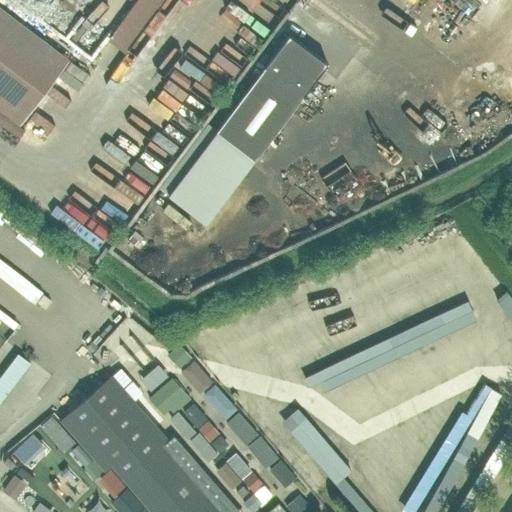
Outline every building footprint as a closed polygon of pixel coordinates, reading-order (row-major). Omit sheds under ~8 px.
[(127,50),(167,0),(141,0),(111,37),(127,50)] [(66,59),(0,8),(0,109),(18,123),(66,59)] [(289,33),(216,127),(254,156),(326,62),(289,33)] [(28,131),(49,140),(57,121),(36,112),(28,131)] [(234,181),(196,164),(177,204),(216,222),(234,181)] [(105,248),(110,240),(88,227),(84,236),(105,248)] [(473,302),(367,350),(375,367),(481,320),(473,302)] [(59,420),(52,413),(43,422),(71,454),(81,446),(92,458),(85,465),(96,477),(109,465),(150,511),(216,511),(159,445),(165,439),(109,376),(59,420)] [(308,509),(322,496),(229,388),(215,400),(308,509)] [(0,396),(0,415),(9,404),(0,396)] [(288,421),(343,476),(355,464),(300,409),(288,421)] [(261,511),(285,511),(201,414),(187,426),(261,511)] [(13,464),(5,458),(2,463),(10,469),(13,464)] [(60,480),(68,490),(82,477),(65,459),(57,466),(65,475),(60,480)] [(68,511),(45,493),(33,508),(37,511),(68,511)]
